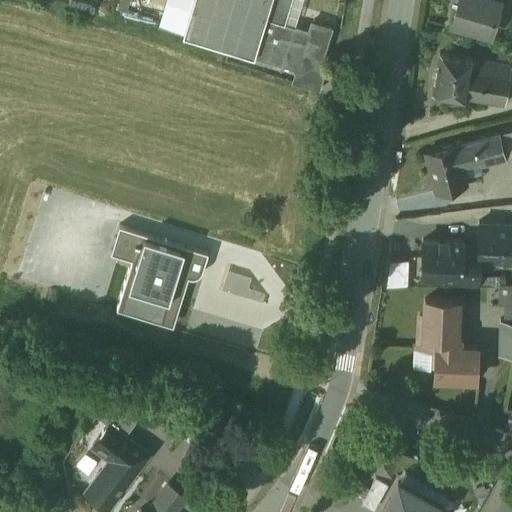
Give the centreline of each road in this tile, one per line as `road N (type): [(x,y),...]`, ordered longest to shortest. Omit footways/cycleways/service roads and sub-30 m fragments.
road 1 (tertiary): [(341,391),(404,0)]
road 2 (residential): [(341,391),(511,446)]
road 3 (tertiary): [(272,511),(311,459),(341,391)]
